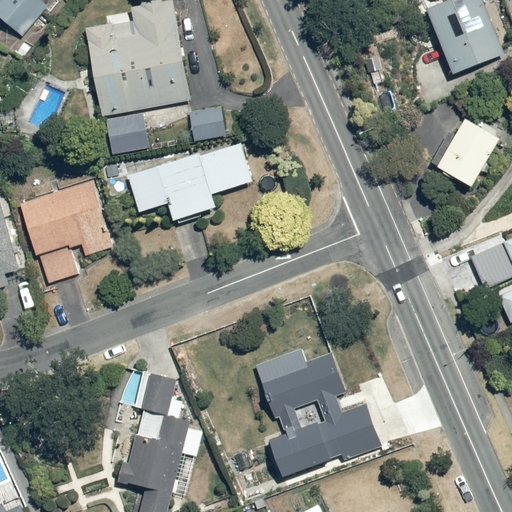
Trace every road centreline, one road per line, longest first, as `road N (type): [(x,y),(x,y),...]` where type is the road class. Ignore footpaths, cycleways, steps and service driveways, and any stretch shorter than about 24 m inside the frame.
road 1 (residential): [(377,227),(0,368)]
road 2 (tertiary): [(377,227),(505,511)]
road 3 (tertiary): [(278,0),(377,227)]
